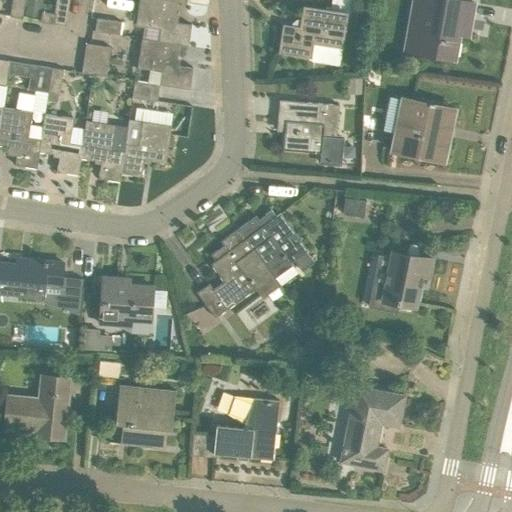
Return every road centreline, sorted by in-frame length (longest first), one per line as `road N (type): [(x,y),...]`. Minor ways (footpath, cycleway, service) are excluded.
road 1 (unclassified): [(0,209),(116,226),(168,214),(204,193),(225,170),(235,140),(232,0)]
road 2 (unclassified): [(0,480),(288,511)]
road 3 (unclassified): [(439,511),(486,299)]
road 4 (unclassified): [(0,42),(75,53),(84,0)]
